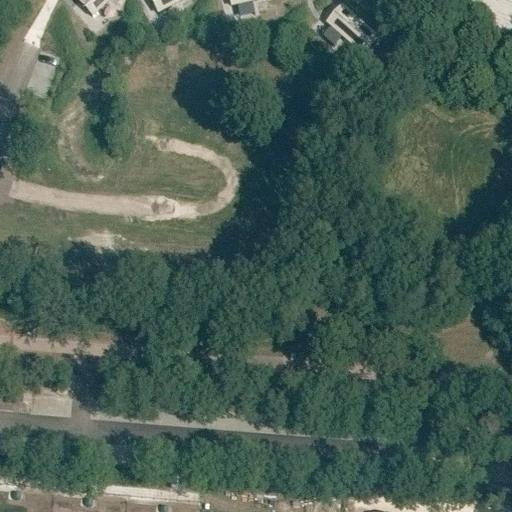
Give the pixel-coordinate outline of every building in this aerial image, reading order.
[(0,0),(0,34),(10,39),(16,23),(42,34),(49,20),(0,0)] [(81,0),(77,4),(91,19),(111,0),(81,0)] [(194,0),(200,11),(222,0),(194,0)] [(332,0),(285,0),(326,17),(333,0),(332,0)] [(397,0),(367,0),(399,24),(410,10),(397,0)] [(156,49),(155,83),(174,83),(172,112),(190,113),(193,50),(156,49)] [(215,52),(214,87),(233,87),(231,115),(249,116),(252,54),(215,52)] [(0,61),(0,78),(17,86),(24,72),(0,61)] [(295,66),(283,98),(302,104),(291,131),(308,137),(330,78),(295,66)] [(37,155),(29,218),(66,221),(70,187),(51,186),(54,158),(37,155)] [(95,160),(88,222),(124,226),(128,192),(109,190),(112,162),(95,160)] [(158,163),(151,226),(188,229),(191,195),(172,194),(176,166),(158,163)] [(223,167),(216,229),(253,233),(256,199),(238,198),(241,169),(223,167)] [(0,218),(12,219),(14,186),(0,185),(0,218)]
